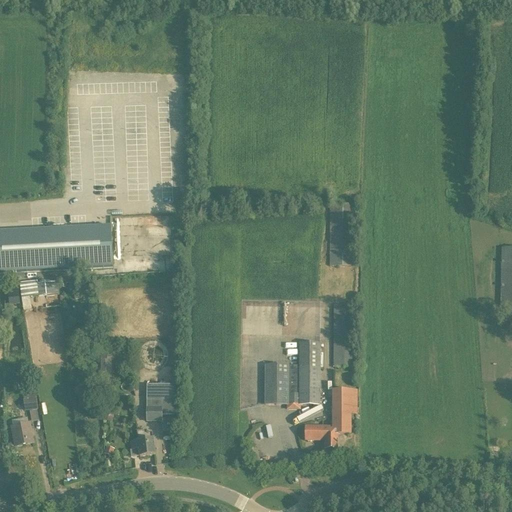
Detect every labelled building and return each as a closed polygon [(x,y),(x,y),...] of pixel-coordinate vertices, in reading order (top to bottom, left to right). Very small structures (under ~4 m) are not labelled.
[(330,267),(355,266),(355,205),(330,206),(330,267)] [(0,272),(112,267),(110,227),(0,232),(0,272)] [(501,314),(511,314),(511,248),(502,248),(501,314)] [(174,271),(173,257),(124,260),(125,274),(174,271)] [(38,284),(37,281),(20,284),(23,311),(31,310),(30,298),(59,294),(58,282),(38,284)] [(355,368),(355,306),(334,306),(333,367),(355,368)] [(300,410),(300,407),(318,407),(318,406),(320,405),(320,344),(299,344),(299,366),(265,366),(265,406),(287,406),(287,410),(300,410)] [(110,390),(109,385),(101,385),(102,400),(115,400),(115,390),(110,390)] [(177,416),(177,385),(147,385),(146,423),(163,423),(163,416),(177,416)] [(350,435),(350,392),(333,392),(333,427),(306,427),(305,442),(325,442),(325,450),(338,450),(338,435),(350,435)] [(36,399),(35,395),(23,397),(24,412),(37,410),(36,399)] [(15,448),(34,444),(30,424),(11,428),(15,448)] [(147,434),(147,431),(137,432),(138,441),(130,442),(131,451),(132,451),(133,455),(139,454),(140,457),(156,455),(154,439),(153,439),(153,433),(147,434)]
